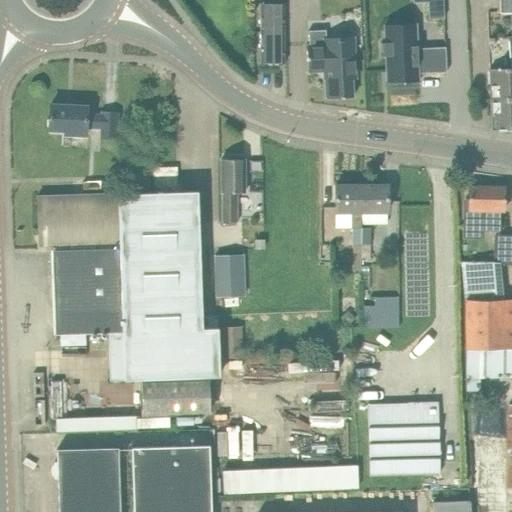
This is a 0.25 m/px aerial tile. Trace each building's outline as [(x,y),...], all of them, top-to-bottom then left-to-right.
[(511,0),(499,0),(500,13),(511,12),(511,0)] [(261,31),(259,31),(260,63),(284,63),(284,4),(273,4),(273,14),(261,14),(261,31)] [(490,100),(511,99),(511,12),(500,13),(501,38),(508,38),(511,68),(489,69),(490,100)] [(306,61),(323,60),(325,87),(352,86),(351,68),(355,68),(353,25),(324,27),(324,19),(307,20),(308,34),(305,34),(306,61)] [(384,42),(380,42),(381,56),(385,56),(387,82),(385,82),(386,83),(419,82),(418,80),(417,80),(417,74),(446,72),(445,47),(415,48),(414,24),(383,25),(384,37),(384,42)] [(511,99),(490,100),(491,130),(511,129),(511,99)] [(115,138),(116,133),(117,113),(101,112),(101,115),(86,115),(87,106),(50,105),(49,130),(64,131),(64,134),(84,135),(85,135),(85,127),(101,128),(100,137),(115,138)] [(244,193),(244,179),(244,159),(220,159),(220,179),(220,192),(221,221),(237,222),(237,193),(244,193)] [(175,189),(175,166),(152,166),(152,188),(175,189)] [(206,220),(216,220),(216,183),(205,183),(206,220)] [(335,185),(335,205),(335,212),(387,212),(387,185),(335,185)] [(464,210),(464,229),(499,230),(499,212),(503,212),(503,186),(468,185),(468,210),(464,210)] [(37,196),(37,225),(38,246),(55,246),(59,333),(108,331),(109,380),(129,380),(218,377),(216,316),(201,316),(196,191),(37,196)] [(361,227),(352,227),(352,243),(361,243),(361,227)] [(370,227),(361,227),(361,243),(370,243),(370,227)] [(495,262),(498,263),(511,263),(511,236),(495,236),(495,262)] [(361,243),(352,243),(352,271),(361,271),(361,258),(361,243)] [(242,255),(214,256),(216,296),(244,295),(242,255)] [(498,263),(495,262),(464,262),(466,377),(467,377),(468,391),(479,391),(479,378),(511,377),(511,298),(502,299),(498,263)] [(373,305),(362,306),(362,326),(398,326),(397,295),(373,296),(373,305)] [(348,312),(340,319),(347,326),(354,319),(348,312)] [(238,322),(219,322),(220,356),(239,356),(238,322)] [(208,379),(160,380),(140,381),(142,415),(209,413),(208,379)] [(369,475),(439,473),(437,402),(367,404),(369,475)] [(59,429),(135,428),(135,416),(59,417),(59,429)] [(220,423),(221,453),(244,453),(243,422),(220,423)] [(210,511),(208,445),(131,448),(132,511),(210,511)] [(76,449),(56,450),(57,511),(118,511),(117,448),(76,449)] [(358,466),(223,471),(224,494),(359,488),(358,466)] [(433,502),(432,511),(469,511),(469,501),(433,502)]
